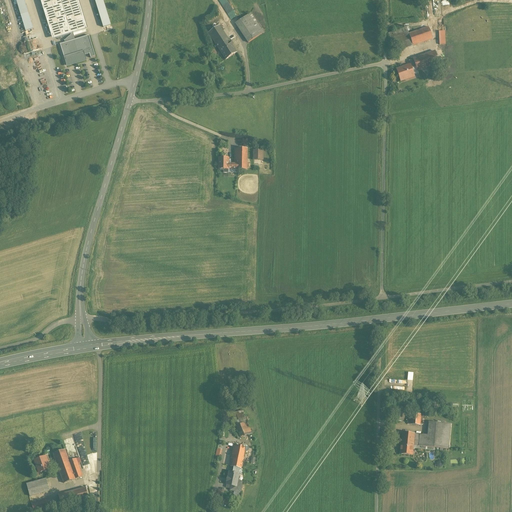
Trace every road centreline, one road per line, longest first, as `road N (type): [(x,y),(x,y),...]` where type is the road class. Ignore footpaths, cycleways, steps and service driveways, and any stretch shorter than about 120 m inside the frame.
road 1 (unclassified): [(382,299),(384,65),(220,95),(129,101)]
road 2 (track): [(511,282),(81,319)]
road 3 (primary): [(511,303),(84,347)]
road 4 (tertiary): [(129,101),(83,264),(84,347)]
road 5 (unclassified): [(377,511),(382,347)]
road 6 (track): [(127,107),(0,143)]
